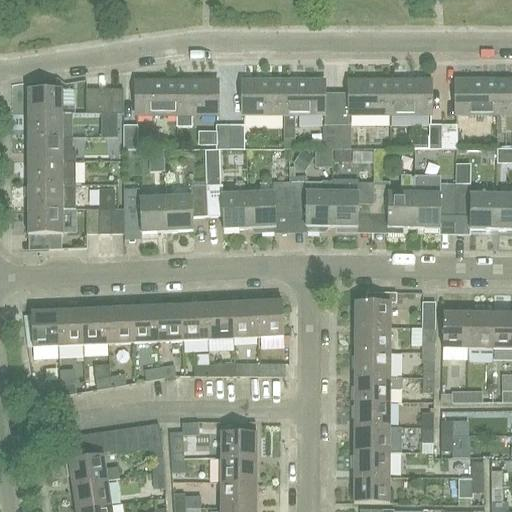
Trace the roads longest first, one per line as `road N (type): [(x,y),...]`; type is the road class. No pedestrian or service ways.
road 1 (residential): [(511,42),(197,47),(0,70)]
road 2 (residential): [(0,285),(313,276)]
road 3 (unclassified): [(80,416),(154,407),(309,410)]
road 4 (residential): [(313,276),(511,270)]
road 5 (residential): [(309,410),(313,276)]
